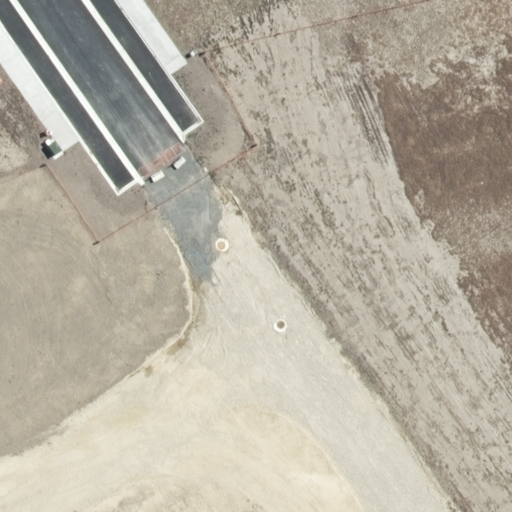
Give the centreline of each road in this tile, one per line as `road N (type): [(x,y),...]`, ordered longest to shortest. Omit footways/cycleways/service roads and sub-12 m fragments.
road 1 (unknown): [(367,511),(278,374),(183,189)]
road 2 (unknown): [(278,374),(12,511)]
road 3 (residential): [(183,189),(45,0)]
